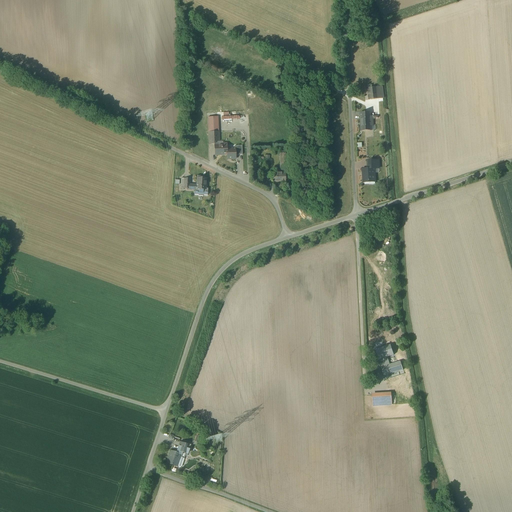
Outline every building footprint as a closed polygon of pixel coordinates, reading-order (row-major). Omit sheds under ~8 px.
[(378,87),(368,89),(369,100),(378,99),(378,105),(384,105),(383,99),(384,98),(382,83),(380,72),(375,72),(376,78),(378,87)] [(218,117),(208,117),(208,132),(218,132),(218,117)] [(371,119),(361,119),(361,131),(371,131),(371,119)] [(218,132),(208,132),(209,144),(215,144),(215,142),(219,142),(219,132),(218,132)] [(223,145),(215,146),(215,155),(227,155),(227,150),(227,144),(223,144),(223,145)] [(235,149),(227,150),(227,155),(227,159),(236,159),(235,155),(235,149)] [(367,169),(363,169),(364,183),(369,183),(369,181),(370,181),(370,180),(374,180),(374,169),(367,169)] [(285,173),(273,173),(273,182),(285,182),(285,173)] [(202,176),(197,176),(197,178),(197,185),(195,185),(195,190),(194,195),(199,195),(199,196),(203,196),(203,195),(208,196),(208,190),(206,190),(207,178),(202,178),(202,176)] [(190,179),(184,179),(184,189),(190,189),(190,190),(195,190),(195,185),(190,185),(190,179)] [(388,346),(376,350),(379,360),(380,359),(386,357),(391,356),(388,346)] [(382,367),(381,367),(384,376),(403,370),(400,361),(389,365),(382,367)] [(386,392),(372,393),(372,396),(373,406),(392,405),(391,393),(386,393),(386,392)] [(190,446),(182,443),(179,451),(188,454),(190,446)] [(181,455),(171,451),(167,463),(177,467),(181,455)]
